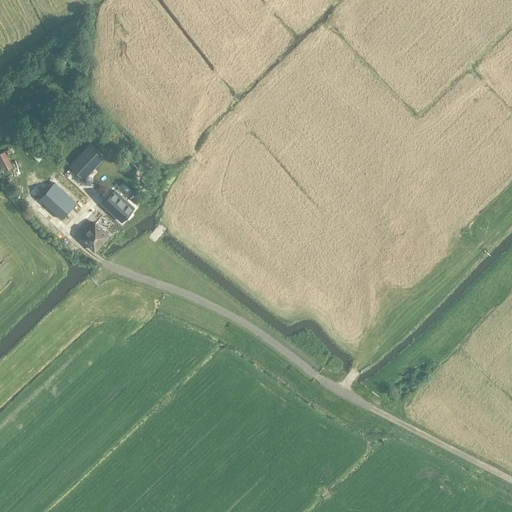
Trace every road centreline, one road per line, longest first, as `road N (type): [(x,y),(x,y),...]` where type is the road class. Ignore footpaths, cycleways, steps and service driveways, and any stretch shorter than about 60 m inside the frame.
road 1 (track): [(511,482),(344,394),(231,317),(98,260),(69,233)]
road 2 (track): [(0,369),(108,264)]
road 3 (track): [(429,307),(353,374),(344,394)]
